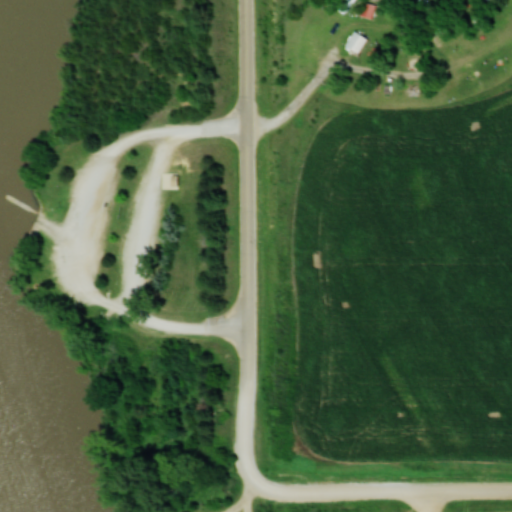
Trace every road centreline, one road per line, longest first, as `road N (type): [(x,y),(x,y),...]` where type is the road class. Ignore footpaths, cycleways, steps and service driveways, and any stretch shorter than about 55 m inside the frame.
road 1 (residential): [(250,388),(249,0)]
road 2 (residential): [(434,494),(281,494),(256,483)]
